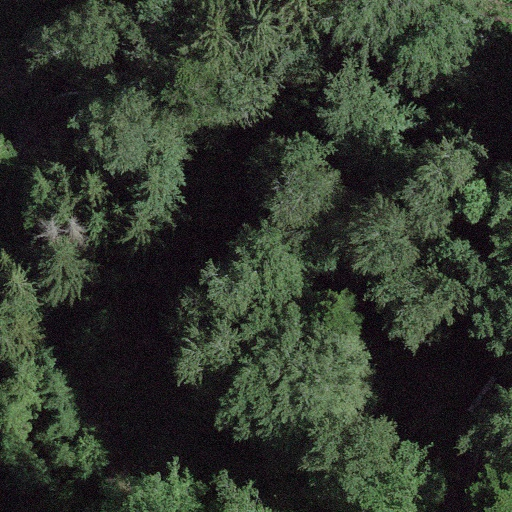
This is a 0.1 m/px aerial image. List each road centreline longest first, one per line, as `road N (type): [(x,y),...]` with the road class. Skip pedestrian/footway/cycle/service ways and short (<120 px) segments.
road 1 (track): [(0,234),(13,244),(116,483),(118,511)]
road 2 (track): [(411,511),(511,396)]
